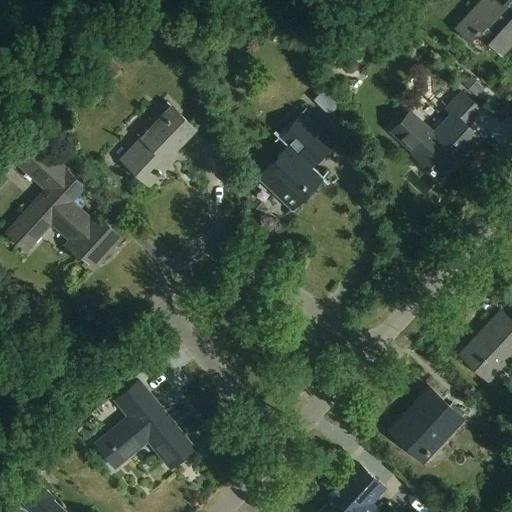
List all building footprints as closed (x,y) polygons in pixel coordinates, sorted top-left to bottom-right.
[(511,0),(506,0),(502,5),(496,0),(481,0),(455,29),(469,42),(477,33),(502,57),(511,46),(511,0)] [(357,70),(358,63),(354,58),(347,57),(342,61),(341,68),(345,73),(352,74),(357,70)] [(111,59),(102,69),(110,76),(119,66),(111,59)] [(485,89),(471,76),(464,83),(478,96),(485,89)] [(481,110),(462,92),(446,109),(451,114),(434,133),(411,111),(392,131),(416,152),(413,155),(441,181),(481,138),(467,125),(481,110)] [(145,141),(125,163),(147,184),(168,162),(164,158),(193,127),(172,107),(159,121),(148,133),(142,139),(145,141)] [(288,145),(258,175),(279,195),(293,208),(323,177),(312,166),(333,143),(302,113),(280,137),(288,145)] [(89,219),(68,200),(82,185),(65,169),(33,139),(13,161),(45,190),(7,231),(25,247),(50,220),(71,239),(66,244),(91,267),(120,236),(94,213),(89,219)] [(511,316),(510,319),(501,310),(460,354),(488,380),(511,354),(511,316)] [(194,449),(138,380),(115,399),(129,416),(95,444),(114,467),(148,440),(170,467),(194,449)] [(463,418),(430,387),(390,430),(423,461),(463,418)] [(332,498),(318,511),(370,511),(371,505),(369,503),(384,487),(359,463),(340,483),(340,484),(329,495),(332,498)]
